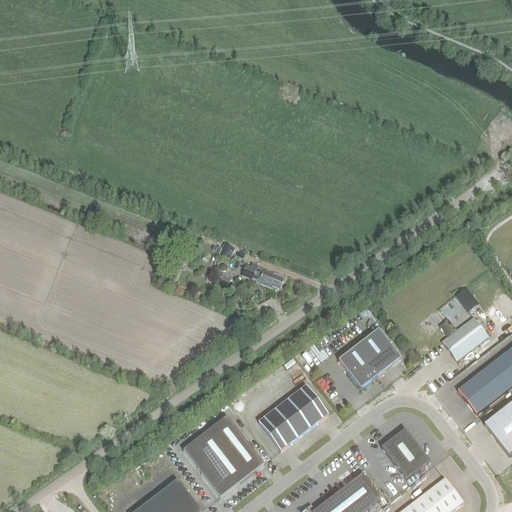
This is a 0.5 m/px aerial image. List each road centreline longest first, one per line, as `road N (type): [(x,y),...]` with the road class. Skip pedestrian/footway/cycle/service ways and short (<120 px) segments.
road 1 (tertiary): [(18,511),(511,168)]
road 2 (unclassified): [(491,511),(491,491),(433,418),(402,403),(250,511)]
